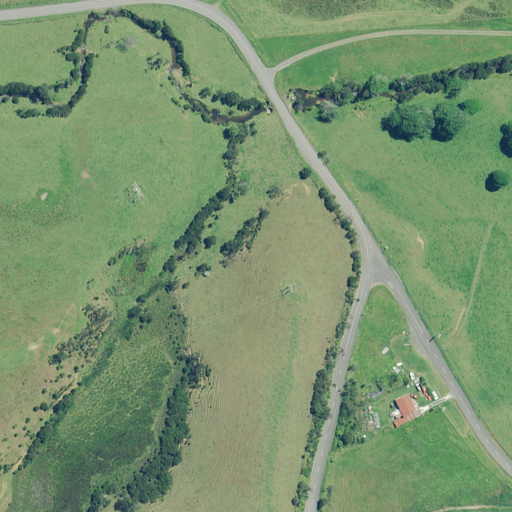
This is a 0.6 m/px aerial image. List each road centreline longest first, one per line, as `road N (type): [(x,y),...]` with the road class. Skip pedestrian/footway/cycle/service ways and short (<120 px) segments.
road 1 (unclassified): [(263,79),(295,54),(371,32),(511,31)]
road 2 (unclassified): [(367,269),(394,284),(483,436),(511,470)]
road 3 (unclassified): [(311,511),(367,269)]
road 4 (unclassified): [(263,79),(356,221),(367,269)]
